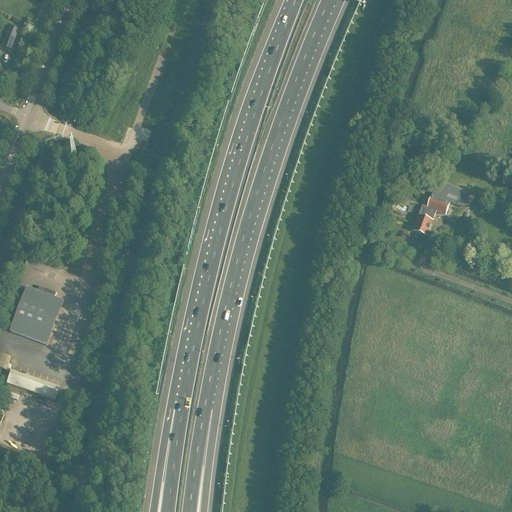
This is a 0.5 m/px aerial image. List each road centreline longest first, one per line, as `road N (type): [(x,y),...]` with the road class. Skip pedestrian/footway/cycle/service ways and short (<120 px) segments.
road 1 (motorway): [(204,406),(252,203),(326,0)]
road 2 (motorway): [(293,0),(247,127),(182,407)]
road 3 (unclassified): [(30,117),(128,155),(183,4)]
road 4 (unclassified): [(30,117),(74,0)]
